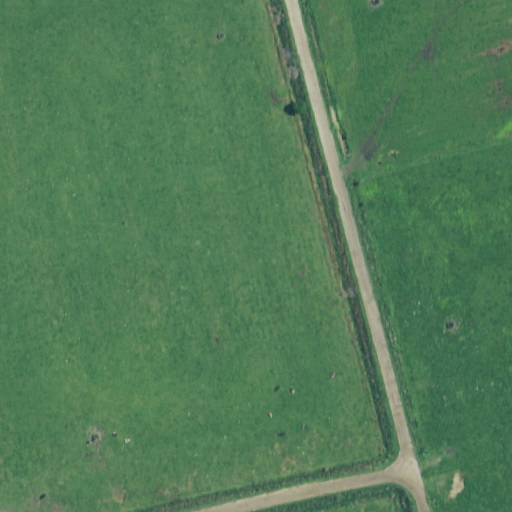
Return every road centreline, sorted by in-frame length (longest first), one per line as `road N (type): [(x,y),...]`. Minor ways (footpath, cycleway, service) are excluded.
road 1 (track): [(415,511),(287,0)]
road 2 (track): [(404,467),(228,511)]
